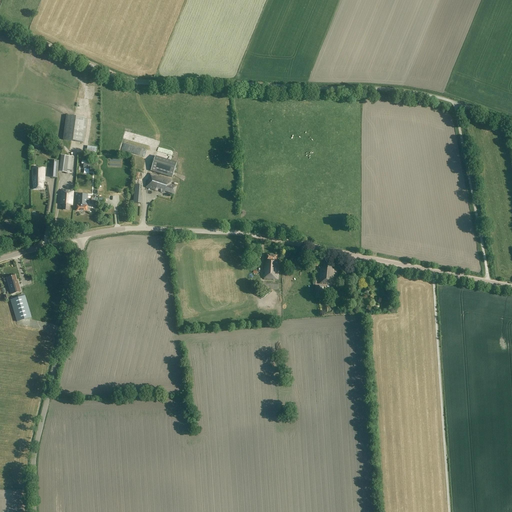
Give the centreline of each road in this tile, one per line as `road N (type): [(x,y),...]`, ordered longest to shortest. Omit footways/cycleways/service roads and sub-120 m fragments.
road 1 (tertiary): [(83,235),(127,228),(246,234),(434,271)]
road 2 (tertiary): [(32,511),(33,454),(83,235)]
road 3 (track): [(0,21),(131,82),(243,83)]
